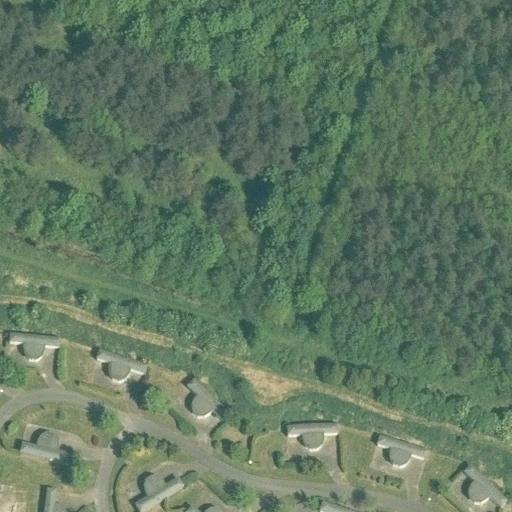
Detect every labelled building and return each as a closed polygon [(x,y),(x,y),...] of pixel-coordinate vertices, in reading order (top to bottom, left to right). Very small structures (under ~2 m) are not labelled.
[(58,355),(59,344),(8,340),(8,350),(22,351),(22,356),(23,362),(28,367),(35,368),(40,364),(43,359),(44,353),(58,355)] [(145,380),(149,370),(100,354),(97,364),(111,368),(109,373),(109,379),(113,385),(120,387),(126,385),(129,381),(131,375),(145,380)] [(231,419),(194,384),(188,391),(198,401),(195,404),(192,410),(192,417),(198,422),(205,423),(211,419),(214,416),(225,426),(231,419)] [(339,440),(338,429),(288,431),(288,442),(302,441),(303,446),(305,452),(310,456),(318,455),(323,451),(324,445),(325,440),(339,440)] [(59,456),(60,452),(59,445),(55,440),(47,438),(41,442),(38,447),(36,452),(23,449),(21,458),(70,470),(73,459),(59,456)] [(426,466),(429,455),(380,440),(377,450),(391,455),(390,459),(390,465),(393,471),(400,473),(407,471),(410,466),(412,461),(426,466)] [(350,464),(348,475),(377,479),(379,469),(350,464)] [(502,511),(508,506),(471,469),(463,477),(474,488),(471,490),(468,497),(469,503),(474,509),(481,509),(486,506),(490,503),(499,511),(502,511)] [(166,491),(164,487),(159,483),(153,481),(146,485),(144,492),(145,497),(148,502),(136,510),(136,511),(152,511),(184,493),(179,483),(166,491)] [(420,498),(433,511),(456,511),(460,509),(435,483),(420,498)] [(65,511),(60,510),(56,510),(58,495),(47,494),(45,511),(65,511)]
